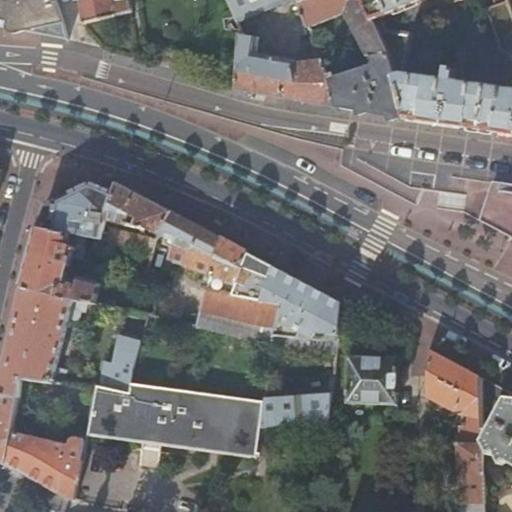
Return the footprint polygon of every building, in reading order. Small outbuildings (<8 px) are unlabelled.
[(0,0),(0,29),(47,38),(42,17),(44,16),(44,14),(45,12),(43,4),(8,12),(5,0),(0,0)] [(42,17),(47,38),(70,43),(56,0),(5,0),(8,12),(43,4),(45,12),(44,14),(44,16),(42,17)] [(112,0),(91,0),(79,3),(81,17),(83,24),(131,14),(129,4),(114,7),(112,0)] [(194,60),(174,4),(172,0),(137,0),(145,45),(194,60)] [(227,0),(209,0),(203,3),(202,0),(190,0),(174,4),(194,60),(240,74),(242,36),(242,31),(238,23),(227,0)] [(227,0),(238,23),(293,0),(227,0)] [(334,91),(338,108),(405,120),(388,56),(365,1),(352,6),(349,0),(319,0),(301,7),(301,8),(309,29),(346,14),(373,66),(336,80),(335,76),(329,78),(334,91)] [(406,119),(405,120),(511,135),(511,93),(453,84),(456,71),(445,70),(443,83),(405,77),(400,55),(382,20),(430,0),(448,0),(451,6),(461,2),(460,0),(491,0),(494,8),(490,9),(487,14),(501,53),(507,56),(511,53),(511,13),(507,1),(506,0),(364,0),(365,1),(388,56),(390,56),(396,79),(397,78),(401,100),(406,119)] [(242,36),(240,74),(239,91),(338,108),(334,91),(329,78),(322,63),(324,62),(318,48),(311,49),(315,64),(295,66),(294,63),(257,55),(260,39),(242,36)] [(388,56),(405,120),(406,119),(401,100),(397,78),(396,79),(390,56),(388,56)] [(511,239),(511,186),(495,184),(480,223),(511,239)] [(145,230),(160,236),(172,214),(119,186),(114,200),(107,221),(144,232),(145,230)] [(93,188),(47,207),(39,231),(71,236),(102,242),(107,221),(116,196),(93,188)] [(213,278),(224,242),(186,222),(180,219),(172,214),(160,236),(176,242),(170,260),(174,261),(184,265),(187,266),(186,269),(207,276),(213,278)] [(89,304),(98,306),(104,281),(83,275),(80,287),(67,284),(73,259),(83,262),(86,251),(68,246),(71,236),(39,231),(23,289),(89,304)] [(263,304),(275,269),(224,242),(213,278),(211,285),(209,292),(219,294),(223,282),(238,287),(234,298),(263,304)] [(337,357),(343,305),(275,269),(263,304),(283,308),(283,309),(273,345),(274,345),(273,350),(337,357)] [(211,285),(213,278),(207,276),(204,283),(211,285)] [(24,379),(64,385),(67,372),(57,370),(69,321),(79,323),(82,313),(87,314),(89,304),(23,289),(0,383),(0,396),(20,396),(24,379)] [(197,328),(273,345),(283,309),(283,308),(263,304),(234,298),(219,294),(209,292),(197,328)] [(102,388),(130,393),(133,372),(140,346),(119,341),(112,366),(108,365),(102,388)] [(467,445),(484,445),(483,420),(483,380),(429,351),(428,399),(462,416),(472,418),(467,445)] [(397,407),(399,361),(348,359),(347,405),(397,407)] [(6,465),(75,501),(84,459),(88,443),(89,436),(92,425),(96,391),(64,385),(24,379),(20,396),(15,420),(26,422),(27,413),(56,418),(71,420),(64,447),(13,432),(6,465)] [(511,511),(511,404),(505,401),(509,394),(483,380),(483,420),(511,442),(511,511)] [(92,425),(89,436),(154,445),(164,446),(257,459),(260,429),(263,411),(181,400),(130,393),(102,388),(97,387),(96,391),(92,425)] [(0,462),(6,465),(13,432),(15,420),(20,396),(0,396),(0,462)] [(329,424),(329,422),(332,397),(265,400),(262,429),(329,424)] [(460,506),(485,505),(484,445),(467,445),(459,445),(460,506)]
